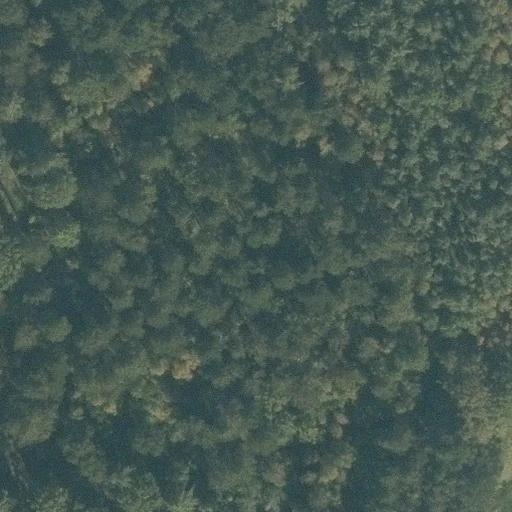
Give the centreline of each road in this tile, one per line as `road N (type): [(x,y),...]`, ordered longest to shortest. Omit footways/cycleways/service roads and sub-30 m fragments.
road 1 (track): [(304,2),(444,399),(304,451),(211,447),(124,478),(47,469),(1,446),(0,417)]
road 2 (track): [(0,373),(3,215)]
